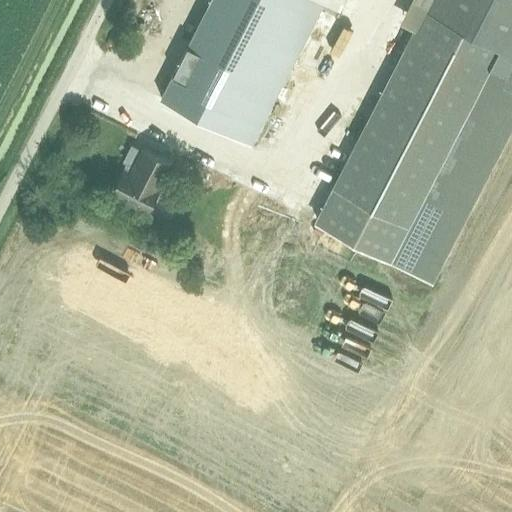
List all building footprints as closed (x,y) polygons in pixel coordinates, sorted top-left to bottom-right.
[(211,0),(162,97),(252,143),(298,53),(325,0),(340,8),(344,0),(211,0)] [(511,0),(411,0),(401,20),(417,29),(318,222),(433,280),(511,126),(511,0)] [(316,78),(329,80),(332,62),(319,60),(316,78)] [(343,144),(353,121),(343,117),(334,140),(343,144)] [(145,147),(132,172),(125,168),(113,191),(149,210),(161,186),(159,185),(171,161),(145,147)] [(286,211),(282,219),(303,230),(307,222),(286,211)]
